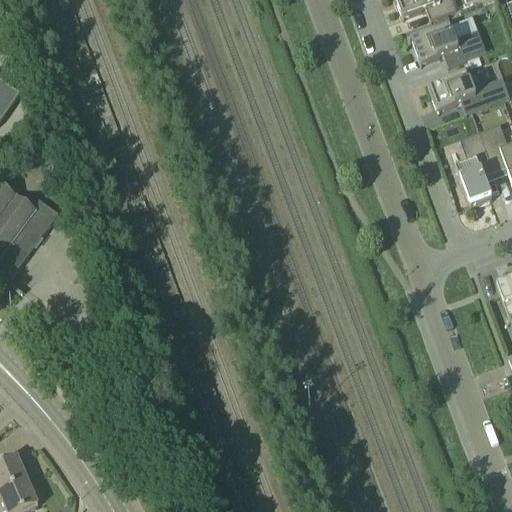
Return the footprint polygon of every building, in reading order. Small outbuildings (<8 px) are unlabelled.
[(393,0),(402,24),(404,24),(403,22),(425,13),(430,26),(455,16),(449,0),(393,0)] [(478,36),(465,40),(454,44),(449,30),(410,44),(420,71),(421,71),(420,69),(443,60),(447,73),(473,63),(486,58),(478,36)] [(466,77),(427,91),(437,118),(439,118),(438,116),(460,107),(465,120),(490,110),(482,88),(471,92),(466,77)] [(0,131),(19,106),(0,92),(0,131)] [(511,191),(511,151),(508,153),(500,131),(479,138),(494,178),(505,174),(511,191)] [(483,183),(494,178),(479,138),(459,146),(467,168),(455,173),(470,213),(491,205),(483,183)] [(0,282),(7,288),(8,287),(58,220),(39,206),(33,214),(0,189),(0,282)] [(496,291),(511,335),(511,284),(502,288),(503,289),(497,291),(497,290),(496,291)] [(65,373),(84,366),(57,338),(52,342),(28,316),(20,326),(65,373)] [(0,497),(27,486),(17,462),(0,469),(0,497)] [(27,486),(0,497),(0,502),(4,511),(0,511),(33,511),(38,510),(27,486)]
